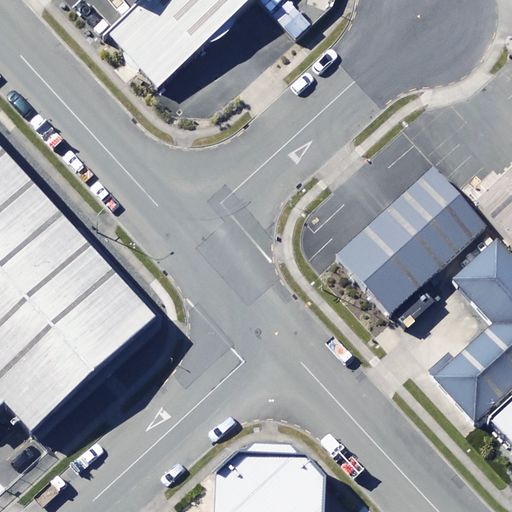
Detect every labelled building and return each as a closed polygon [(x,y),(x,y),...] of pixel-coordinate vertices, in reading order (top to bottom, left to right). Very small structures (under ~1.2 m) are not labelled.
[(133,0),(150,18),(109,56),(162,106),(265,14),(252,0),(133,0)] [(154,318),(0,151),(0,398),(31,432),(154,318)] [(511,170),(468,210),(511,258),(511,170)] [(481,232),(429,174),(329,264),(381,322),(481,232)] [(511,390),(511,263),(493,242),(446,285),(487,331),(429,383),(469,428),(511,390)] [(511,396),(481,424),(511,459),(511,396)] [(309,511),(311,481),(282,446),(248,444),(200,489),(204,494),(184,511),(309,511)]
